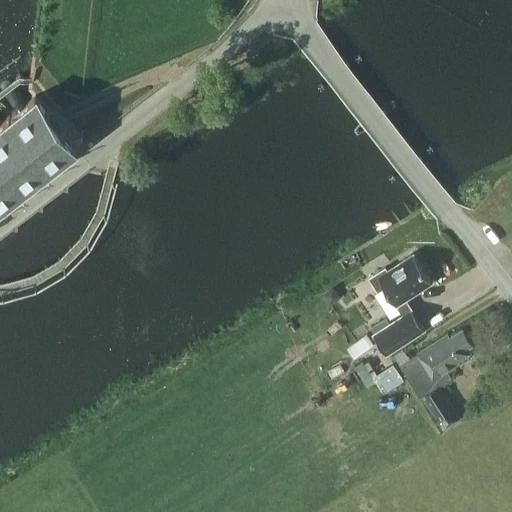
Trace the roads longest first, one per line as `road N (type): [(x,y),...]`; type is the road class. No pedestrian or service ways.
road 1 (tertiary): [(511,302),(277,0)]
road 2 (unclassified): [(0,229),(276,0)]
